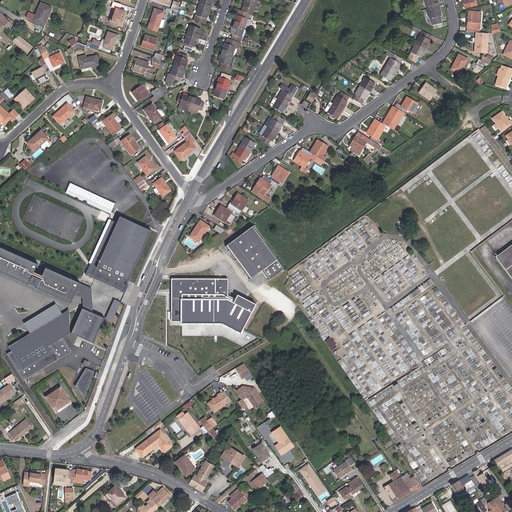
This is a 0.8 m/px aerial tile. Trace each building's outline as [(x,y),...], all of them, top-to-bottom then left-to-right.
[(212,0),(211,0),(200,0),(193,21),(204,24),(207,16),(208,17),(212,4),(211,4),(212,0)] [(232,35),(239,37),(241,37),(249,13),(252,14),(253,10),(254,10),(254,9),(258,10),(261,2),(257,1),(257,0),(244,0),(243,2),(244,3),(241,11),(238,10),(235,18),(234,18),(230,30),(231,31),(230,34),(232,35)] [(424,0),(429,19),(430,18),(432,26),(441,23),(440,16),(441,16),(440,13),(441,12),(437,0),(424,0)] [(463,0),(463,1),(462,1),(464,8),(477,5),(475,0),(463,0)] [(171,9),(178,12),(181,5),(179,4),(173,2),(171,9)] [(50,6),(41,3),(36,15),(29,12),(26,18),(45,25),(48,19),(46,18),(50,6)] [(127,11),(117,8),(112,22),(122,25),(127,11)] [(164,12),(154,9),(149,24),(162,28),(164,21),(161,20),(164,12)] [(466,32),(479,33),(480,17),(481,13),(468,12),(468,16),(466,32)] [(7,18),(6,18),(0,23),(0,27),(3,31),(14,21),(8,17),(7,18)] [(12,41),(9,38),(3,31),(0,27),(0,23),(0,22),(0,33),(4,40),(8,44),(12,41)] [(493,34),(500,32),(498,24),(491,25),(493,34)] [(201,29),(190,25),(183,44),(194,48),(195,44),(196,45),(200,33),(199,32),(201,29)] [(12,41),(28,54),(34,47),(18,34),(15,31),(9,38),(12,41)] [(419,36),(408,58),(415,62),(418,57),(421,58),(422,55),(423,55),(429,44),(428,44),(429,40),(431,36),(422,31),(420,36),(419,36)] [(91,43),(90,47),(99,50),(100,46),(103,46),(113,50),(118,35),(108,32),(105,40),(102,39),(102,42),(93,39),(92,43),(91,43)] [(157,39),(145,35),(141,47),(153,51),(157,39)] [(486,53),(488,38),(476,37),(475,44),(475,43),(474,52),(486,53)] [(71,48),(79,43),(76,39),(69,44),(71,48)] [(229,66),(235,47),(239,48),(241,43),(227,39),(225,43),(224,43),(223,46),(222,46),(218,58),(219,59),(218,62),(221,63),(219,69),(231,72),(232,67),(229,66)] [(511,41),(510,41),(503,54),(511,59),(511,41)] [(74,52),(79,49),(84,51),(86,45),(79,43),(71,48),(74,52)] [(49,57),(44,47),(43,48),(42,45),(38,47),(43,57),(44,59),(49,57)] [(391,59),(394,54),(388,51),(385,55),(390,58),(391,59)] [(61,53),(50,58),(54,67),(65,62),(61,53)] [(187,56),(179,53),(178,56),(176,56),(170,75),(172,75),(171,78),(178,81),(179,78),(181,78),(182,75),(183,75),(187,63),(186,63),(187,59),(186,59),(187,56)] [(402,59),(394,54),(391,59),(390,58),(380,75),(390,81),(392,78),(393,78),(397,71),(399,72),(401,69),(398,67),(400,64),(399,64),(402,59)] [(459,54),(451,69),(460,74),(468,59),(459,54)] [(82,69),(96,66),(99,65),(97,56),(87,58),(87,56),(79,57),(82,69)] [(486,63),(489,64),(491,59),(486,57),(483,56),(481,60),(486,63)] [(44,59),(43,57),(38,60),(42,66),(47,63),(44,59)] [(148,63),(137,59),(133,70),(145,74),(144,76),(150,78),(151,74),(145,72),(148,63)] [(509,79),(511,70),(511,69),(501,66),(500,69),(498,76),(495,85),(505,88),(507,82),(508,79),(509,79)] [(44,80),(45,81),(49,79),(43,67),(32,73),(38,83),(44,80)] [(25,78),(22,75),(14,82),(17,85),(25,78)] [(220,77),(219,77),(218,80),(217,80),(213,92),(214,93),(213,96),(223,99),(230,81),(228,80),(220,77)] [(374,84),(365,78),(355,95),(356,95),(353,99),(361,104),(363,100),(364,100),(366,97),(367,98),(374,87),(373,87),(374,84)] [(426,83),(419,93),(430,100),(436,90),(426,83)] [(148,94),(141,86),(132,93),(138,102),(148,94)] [(14,94),(8,88),(4,92),(1,94),(5,99),(7,101),(14,94)] [(160,92),(157,88),(151,92),(154,96),(160,92)] [(24,109),(35,98),(26,89),(15,99),(24,109)] [(283,91),(272,107),(282,113),(284,111),(285,111),(292,100),(291,99),(292,97),(283,91)] [(311,91),(305,99),(311,103),(316,94),(311,91)] [(337,96),(327,113),(337,119),(339,116),(340,117),(346,105),(345,105),(347,102),(346,101),(348,96),(341,92),(338,97),(337,96)] [(188,109),(197,112),(198,110),(201,111),(204,103),(201,102),(201,101),(198,99),(198,98),(186,94),(186,95),(182,94),(182,95),(179,94),(176,102),(179,104),(179,105),(188,109)] [(103,101),(87,97),(84,108),(100,112),(103,101)] [(397,108),(403,112),(405,109),(412,113),(417,104),(408,98),(404,104),(403,103),(401,106),(399,105),(397,108)] [(68,104),(53,117),(61,125),(75,112),(68,104)] [(161,117),(156,111),(151,104),(143,110),(153,123),(161,117)] [(13,117),(0,105),(0,119),(5,125),(13,117)] [(393,130),(403,112),(397,108),(395,107),(393,106),(391,109),(392,110),(389,116),(388,115),(385,119),(389,121),(386,125),(393,130)] [(509,122),(502,112),(492,118),(501,131),(511,124),(511,123),(510,121),(509,122)] [(114,113),(102,122),(113,136),(122,129),(114,118),(117,116),(114,113)] [(275,115),(262,136),(260,134),(258,138),(268,144),(270,141),(272,142),(273,139),(274,139),(281,129),(280,128),(284,121),(275,115)] [(370,139),(378,144),(380,141),(377,140),(386,125),(375,119),(367,133),(371,136),(370,139)] [(176,137),(167,125),(158,131),(168,144),(176,137)] [(185,138),(190,134),(188,130),(182,134),(185,138)] [(41,131),(27,144),(34,152),(49,139),(41,131)] [(376,149),(380,146),(378,144),(370,139),(360,133),(358,136),(356,135),(350,146),(352,147),(350,150),(358,156),(366,143),(376,149)] [(191,143),(195,140),(190,134),(185,138),(184,138),(187,142),(174,151),(180,160),(195,149),(191,143)] [(130,135),(121,141),(131,155),(140,149),(130,135)] [(118,137),(108,145),(110,148),(121,141),(118,137)] [(248,157),(254,147),(253,146),(255,143),(245,137),(235,155),(233,153),(231,157),(233,158),(233,159),(240,164),(243,159),(244,160),(247,156),(248,157)] [(324,161),(326,157),(323,155),(328,147),(318,141),(310,153),(317,157),(324,161)] [(34,153),(36,156),(43,151),(41,148),(34,153)] [(303,149),(301,151),(294,162),(305,168),(310,158),(314,161),(317,157),(310,153),(303,149)] [(146,157),(138,163),(148,176),(156,170),(146,157)] [(20,164),(25,169),(31,165),(26,159),(20,164)] [(271,181),(273,182),(279,186),(280,183),(282,184),(289,173),(278,166),(272,177),(273,178),(271,181)] [(134,180),(139,187),(146,183),(142,177),(141,176),(134,180)] [(267,201),(270,198),(265,194),(273,182),(271,181),(264,177),(262,179),(260,179),(252,192),(267,201)] [(162,178),(154,184),(163,197),(171,191),(162,178)] [(65,193),(109,211),(106,216),(109,217),(115,202),(69,183),(65,193)] [(146,183),(139,187),(142,191),(149,186),(146,183)] [(244,207),(248,201),(238,194),(232,204),(230,203),(228,207),(239,213),(240,210),(242,211),(245,213),(247,209),(244,207)] [(237,216),(239,213),(228,207),(226,210),(221,206),(215,216),(225,223),(225,222),(231,212),(234,214),(237,216)] [(234,214),(231,212),(225,222),(228,224),(234,214)] [(120,290),(150,231),(119,218),(115,222),(111,221),(86,275),(120,290)] [(200,221),(189,237),(199,243),(209,227),(200,221)] [(38,264),(0,248),(0,223),(0,224),(0,223),(0,272),(71,303),(74,295),(82,297),(82,309),(71,333),(93,343),(103,318),(94,314),(91,288),(46,268),(43,276),(34,272),(38,264)] [(271,278),(284,268),(278,259),(253,226),(226,246),(251,279),(264,269),(271,278)] [(511,278),(511,244),(496,257),(511,278)] [(172,319),(183,319),(183,322),(227,322),(244,331),(260,301),(242,293),(238,298),(230,294),(230,277),(174,276),(172,319)] [(121,302),(114,299),(106,319),(112,322),(121,302)] [(63,337),(68,333),(70,309),(49,321),(8,346),(25,380),(71,352),(63,337)] [(331,337),(325,341),(331,350),(337,346),(331,337)] [(244,363),(235,368),(242,379),(251,374),(244,363)] [(84,399),(94,371),(86,368),(76,386),(84,399)] [(4,400),(15,392),(10,384),(0,390),(0,402),(3,401),(2,400),(4,399),(4,400)] [(244,386),(236,391),(242,400),(248,396),(255,407),(264,401),(257,391),(255,388),(244,386)] [(61,387),(46,397),(55,411),(70,401),(61,387)] [(225,391),(222,393),(229,402),(232,400),(225,391)] [(229,402),(222,393),(222,392),(218,394),(219,395),(209,403),(215,411),(229,402)] [(187,413),(179,419),(189,432),(189,431),(192,434),(200,428),(187,413)] [(208,422),(205,418),(200,421),(203,426),(208,422)] [(31,425),(26,419),(9,433),(16,442),(33,427),(31,425)] [(212,428),(208,422),(203,426),(208,432),(209,431),(212,428)] [(281,427),(273,433),(280,443),(276,446),(282,454),(287,451),(287,449),(289,448),(288,448),(293,445),(281,427)] [(216,442),(219,438),(212,428),(209,431),(216,442)] [(160,444),(165,450),(172,445),(160,430),(136,449),(138,452),(140,450),(144,456),(158,445),(160,444)] [(271,456),(261,443),(253,449),(264,464),(267,461),(266,460),(271,456)] [(227,447),(222,456),(238,466),(243,457),(227,447)] [(511,457),(511,456),(511,449),(495,459),(499,466),(500,465),(504,463),(510,459),(511,457)] [(189,452),(184,456),(188,461),(193,457),(189,452)] [(188,461),(184,456),(176,462),(186,476),(194,469),(188,461)] [(350,465),(355,462),(351,456),(346,459),(350,465)] [(2,477),(9,474),(2,460),(0,460),(0,475),(1,475),(2,477)] [(189,484),(201,491),(207,482),(205,481),(213,466),(205,461),(197,476),(194,475),(189,484)] [(352,470),(347,462),(334,470),(340,478),(352,470)] [(300,469),(317,495),(326,490),(309,463),(300,469)] [(271,467),(263,471),(267,476),(274,472),(271,467)] [(70,486),(72,471),(68,470),(56,468),(55,480),(66,481),(66,485),(70,486)] [(475,470),(482,489),(494,484),(488,469),(482,472),(480,468),(475,470)] [(77,470),(74,470),(72,481),(83,483),(83,479),(91,480),(92,472),(88,471),(78,469),(77,470)] [(45,485),(46,475),(41,474),(42,471),(37,470),(36,474),(25,472),(24,485),(29,486),(30,481),(40,483),(40,484),(45,485)] [(410,492),(404,482),(400,477),(398,475),(397,473),(395,470),(389,474),(394,481),(385,487),(394,502),(410,492)] [(259,487),(268,481),(262,474),(254,480),(258,486),(259,487)] [(459,480),(451,485),(457,496),(465,490),(462,485),(472,480),(469,476),(460,481),(459,480)] [(418,490),(422,487),(415,477),(412,479),(412,478),(404,482),(410,492),(416,488),(418,490)] [(347,497),(348,497),(363,486),(357,478),(352,481),(354,484),(347,488),(346,487),(339,492),(345,499),(347,497)] [(303,494),(294,481),(292,483),(293,484),(292,484),(291,483),(287,485),(293,495),(297,492),(300,496),(303,494)] [(153,488),(148,484),(143,489),(147,493),(153,488)] [(115,486),(104,495),(114,507),(125,497),(115,486)] [(147,495),(158,507),(171,496),(163,487),(156,493),(153,490),(148,494),(147,493),(143,489),(142,490),(147,495)] [(231,498),(239,491),(237,489),(236,490),(235,489),(231,493),(231,494),(229,496),(231,498)] [(152,511),(158,507),(147,495),(142,490),(136,495),(139,499),(140,498),(143,501),(147,498),(149,501),(147,503),(148,504),(145,507),(142,504),(138,508),(141,511),(139,511),(152,511)] [(241,494),(239,491),(231,498),(232,499),(228,502),(235,510),(246,500),(245,499),(250,495),(245,490),(241,494)] [(25,511),(17,492),(6,496),(11,509),(12,511),(25,511)] [(330,506),(337,502),(333,496),(326,501),(330,506)] [(507,511),(502,504),(498,497),(488,503),(493,510),(490,511),(505,511),(506,511),(507,511)] [(481,500),(477,503),(482,511),(484,511),(487,510),(481,500)] [(432,502),(422,508),(423,511),(435,511),(437,511),(432,502)]
